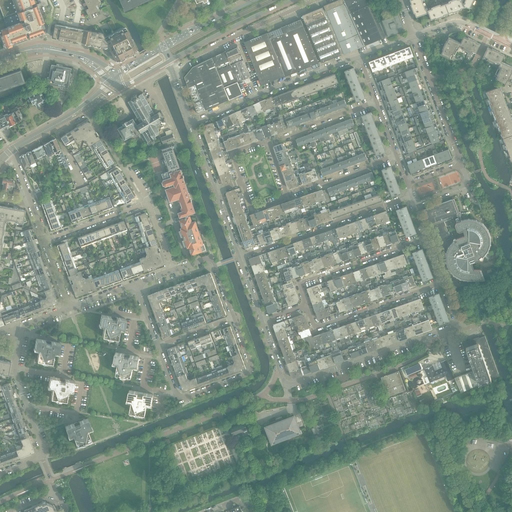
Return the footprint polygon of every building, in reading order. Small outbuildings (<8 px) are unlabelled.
[(0,0),(0,8),(3,17),(3,18),(4,17),(8,27),(7,27),(6,27),(7,28),(0,31),(1,34),(0,34),(1,39),(2,41),(1,42),(2,44),(4,49),(8,47),(16,44),(27,40),(26,37),(25,35),(28,34),(29,37),(30,37),(33,36),(36,35),(43,32),(41,25),(40,23),(43,22),(40,15),(39,12),(38,9),(38,8),(37,5),(35,5),(34,2),(32,0),(0,0)] [(80,0),(83,0),(85,2),(82,4),(83,6),(86,5),(88,8),(88,9),(85,10),(88,16),(98,11),(95,5),(99,3),(97,0),(80,0)] [(120,0),(126,11),(149,0),(120,0)] [(324,7),(322,8),(341,55),(344,54),(348,53),(358,49),(364,46),(343,0),(337,0),(324,6),(324,7)] [(343,0),(364,46),(368,44),(382,38),(385,37),(379,23),(379,22),(368,0),(343,0)] [(427,8),(425,3),(423,0),(422,0),(421,0),(409,0),(411,4),(414,13),(415,13),(416,17),(428,13),(429,13),(427,9),(427,8)] [(465,7),(462,0),(447,0),(448,1),(444,3),(448,13),(452,12),(452,13),(461,9),(461,8),(465,7)] [(471,9),(474,0),(462,0),(465,7),(466,7),(471,9)] [(448,13),(444,3),(440,4),(439,2),(430,6),(431,8),(427,9),(429,13),(428,13),(431,20),(435,18),(435,19),(444,16),(444,15),(448,13)] [(302,16),(303,19),(321,62),(322,63),(341,55),(322,8),(312,12),(309,13),(302,16)] [(383,21),(379,23),(385,37),(388,36),(396,33),(401,31),(404,30),(398,15),(382,21),(383,21)] [(318,63),(301,20),(300,19),(267,33),(244,42),(261,85),(285,76),(318,63)] [(69,40),(71,28),(65,26),(65,28),(66,28),(63,41),(69,42),(70,40),(69,40)] [(66,28),(65,28),(60,27),(58,38),(58,39),(63,41),(66,28)] [(75,41),(77,29),(71,28),(69,40),(70,40),(75,41)] [(137,52),(126,29),(126,28),(125,28),(104,38),(108,47),(116,63),(117,63),(137,53),(137,52)] [(81,42),(83,30),(77,29),(75,41),(81,42)] [(108,47),(104,38),(102,33),(98,32),(98,33),(83,30),(81,42),(85,43),(84,44),(105,49),(108,47)] [(475,54),(480,44),(476,42),(476,41),(468,37),(467,38),(463,36),(460,43),(459,46),(459,47),(463,48),(462,50),(471,54),(471,52),(475,54)] [(458,48),(459,47),(459,46),(460,43),(449,37),(447,41),(446,41),(442,50),(443,50),(441,54),(451,59),(453,55),(455,55),(458,48)] [(238,45),(225,51),(230,65),(244,60),(238,45)] [(413,56),(410,46),(404,48),(408,58),(413,56)] [(501,62),(504,55),(500,53),(501,52),(492,48),(492,49),(487,47),(483,57),(487,59),(486,61),(494,65),(495,64),(499,65),(498,66),(499,66),(501,62)] [(408,58),(404,48),(399,50),(403,60),(408,58)] [(403,60),(399,50),(394,52),(398,62),(403,60)] [(225,51),(212,58),(216,67),(217,70),(230,65),(225,51)] [(398,62),(394,52),(389,54),(393,64),(398,62)] [(393,64),(389,54),(384,56),(388,66),(393,64)] [(388,66),(384,56),(379,58),(383,68),(388,66)] [(198,64),(196,65),(211,101),(209,102),(212,108),(229,100),(229,99),(224,88),(217,70),(216,67),(212,58),(211,58),(198,64)] [(383,68),(379,58),(374,60),(378,70),(383,68)] [(244,60),(230,65),(237,82),(250,77),(244,60)] [(378,70),(374,60),(369,62),(373,72),(378,70)] [(508,80),(511,72),(511,71),(511,69),(511,66),(501,62),(499,66),(495,74),(497,75),(495,79),(505,84),(507,80),(508,80)] [(67,88),(69,75),(71,75),(71,74),(70,73),(71,68),(58,66),(58,64),(56,64),(56,65),(51,64),(48,77),(47,77),(46,79),(48,79),(47,84),(54,85),(54,84),(57,84),(57,86),(60,87),(60,88),(61,89),(62,87),(67,88)] [(193,67),(184,77),(187,84),(189,91),(198,114),(212,108),(209,102),(211,101),(196,65),(195,66),(193,67)] [(230,65),(217,70),(224,88),(229,99),(229,100),(243,94),(242,93),(237,82),(230,65)] [(417,73),(416,71),(418,70),(418,71),(419,70),(417,67),(405,72),(407,77),(417,73)] [(356,74),(354,68),(345,71),(348,80),(351,86),(360,83),(357,77),(357,74),(356,74)] [(0,90),(24,82),(20,71),(0,78),(0,90)] [(419,78),(418,76),(417,73),(407,77),(409,82),(419,78)] [(338,83),(335,74),(316,81),(319,90),(328,87),(329,87),(330,87),(330,86),(338,83)] [(391,83),(389,78),(377,83),(377,82),(378,86),(378,85),(380,85),(381,87),(391,83)] [(421,84),(420,82),(419,78),(409,82),(411,87),(421,84)] [(319,90),(316,81),(297,88),(301,97),(301,98),(302,98),(302,97),(310,94),(310,95),(311,94),(311,93),(319,90)] [(363,91),(362,89),(360,83),(351,86),(356,101),(365,98),(363,91)] [(393,88),(391,83),(381,87),(382,89),(380,90),(379,90),(381,93),(393,88)] [(423,89),(422,86),(421,84),(411,87),(412,92),(423,89)] [(504,98),(500,86),(486,92),(490,104),(504,98)] [(301,97),(297,88),(278,95),(279,95),(282,103),(282,104),(291,101),(291,102),(292,101),(292,100),(301,97)] [(395,93),(393,88),(381,93),(382,96),(382,95),(384,95),(385,97),(395,93)] [(425,94),(424,92),(423,89),(412,92),(414,98),(425,94)] [(45,101),(40,91),(28,96),(30,99),(27,100),(28,103),(31,101),(32,104),(35,103),(37,108),(41,106),(41,105),(45,104),(46,103),(45,101)] [(165,120),(164,119),(163,118),(163,119),(162,116),(164,115),(162,112),(160,113),(159,112),(160,112),(159,112),(158,112),(158,111),(157,112),(158,112),(155,114),(153,111),(154,111),(153,110),(151,107),(151,106),(151,107),(149,103),(148,103),(146,100),(147,99),(146,99),(144,96),(145,96),(145,95),(144,95),(143,93),(142,93),(142,92),(142,93),(139,95),(138,95),(139,95),(138,96),(137,94),(136,94),(136,93),(135,94),(136,94),(134,95),(132,96),(132,97),(131,97),(132,97),(133,98),(132,99),(131,99),(132,99),(129,101),(128,101),(127,102),(128,102),(130,104),(129,104),(129,105),(130,104),(132,108),(131,108),(132,108),(134,111),(133,112),(134,112),(136,115),(136,116),(138,119),(138,120),(140,123),(137,125),(141,132),(139,133),(145,144),(145,143),(147,147),(151,145),(149,141),(151,140),(152,142),(153,143),(157,140),(155,137),(155,136),(154,135),(156,136),(157,136),(157,135),(159,134),(159,135),(159,134),(160,131),(160,130),(158,127),(161,126),(162,126),(162,125),(161,125),(159,122),(162,120),(163,121),(164,121),(165,121),(165,120)] [(397,98),(395,93),(385,97),(386,99),(384,100),(383,100),(384,103),(397,98)] [(427,99),(426,96),(425,94),(414,98),(416,103),(427,99)] [(282,103),(279,95),(272,98),(276,105),(282,103)] [(276,105),(272,98),(272,96),(266,99),(271,110),(275,108),(274,107),(277,107),(276,105)] [(330,112),(328,105),(327,104),(325,105),(324,101),(326,100),(325,98),(321,100),(323,107),(326,114),(330,112)] [(399,103),(397,98),(384,103),(386,106),(388,105),(389,107),(399,103)] [(509,110),(504,98),(490,104),(494,115),(509,110)] [(271,111),(271,110),(266,99),(259,102),(264,112),(265,114),(271,111)] [(347,106),(344,99),(338,102),(340,108),(347,106)] [(429,104),(428,102),(427,99),(416,103),(418,108),(429,104)] [(264,112),(259,102),(253,105),(257,114),(261,112),(261,113),(264,112)] [(401,108),(399,103),(389,107),(389,110),(387,110),(388,113),(401,108)] [(430,109),(429,106),(429,104),(418,108),(420,113),(430,109)] [(257,114),(253,105),(247,107),(252,117),(254,116),(254,117),(252,118),(253,120),(257,118),(258,121),(259,121),(260,120),(259,117),(257,114)] [(23,119),(17,106),(13,108),(14,108),(10,110),(16,122),(17,123),(20,121),(20,120),(23,119)] [(252,117),(247,107),(241,110),(245,119),(248,117),(249,119),(252,117)] [(403,113),(401,108),(388,113),(389,116),(390,116),(389,116),(391,115),(392,117),(403,113)] [(432,114),(432,112),(430,109),(420,113),(422,118),(432,114)] [(241,121),(245,119),(241,110),(235,113),(240,123),(240,124),(241,127),(242,128),(244,127),(241,121)] [(312,119),(309,112),(307,113),(306,110),(304,111),(307,121),(312,119)] [(511,121),(511,119),(509,110),(494,115),(499,127),(511,121)] [(307,121),(304,111),(299,113),(299,114),(303,122),(307,121)] [(374,121),(371,112),(362,116),(365,125),(374,121)] [(240,123),(235,113),(229,115),(234,125),(234,124),(236,123),(237,124),(240,123)] [(405,118),(403,113),(392,117),(393,120),(391,120),(392,123),(405,118)] [(15,123),(10,114),(8,115),(7,114),(3,116),(9,126),(10,126),(12,126),(12,124),(15,123)] [(434,119),(433,116),(432,114),(422,118),(424,123),(434,119)] [(9,126),(3,116),(3,115),(1,116),(1,117),(0,117),(0,130),(2,129),(2,130),(4,129),(4,130),(9,127),(9,126)] [(234,125),(229,115),(223,118),(228,130),(234,127),(233,126),(234,125)] [(284,129),(279,116),(277,117),(278,121),(274,122),(278,133),(284,130),(284,129)] [(278,133),(274,122),(273,122),(274,124),(271,125),(270,123),(270,124),(269,122),(270,122),(268,117),(265,119),(267,124),(268,124),(271,135),(278,133)] [(141,132),(137,125),(140,123),(138,120),(135,121),(133,118),(128,122),(128,121),(123,124),(124,125),(116,130),(118,134),(120,133),(123,136),(120,138),(122,142),(125,140),(135,134),(136,135),(139,133),(141,132)] [(228,130),(223,118),(217,121),(218,123),(219,126),(220,130),(224,128),(225,129),(227,128),(228,130)] [(354,125),(352,118),(344,121),(347,128),(354,125)] [(406,124),(405,118),(392,123),(393,126),(395,125),(396,127),(406,124)] [(436,124),(436,123),(434,119),(424,123),(426,128),(436,124)] [(99,137),(90,123),(89,120),(70,132),(75,141),(76,143),(82,140),(84,140),(85,141),(89,146),(91,145),(101,139),(100,137),(99,137)] [(347,128),(344,121),(340,123),(344,134),(348,132),(347,128)] [(376,128),(374,121),(365,125),(371,140),(380,136),(377,130),(378,130),(377,129),(377,127),(376,128)] [(511,134),(511,121),(499,127),(503,138),(511,134)] [(217,130),(216,127),(214,128),(212,123),(203,126),(203,127),(205,135),(217,130)] [(344,135),(344,134),(340,123),(335,125),(338,131),(340,137),(341,136),(344,135)] [(268,124),(267,124),(265,125),(266,126),(262,128),(262,126),(261,127),(265,137),(271,135),(268,124)] [(408,129),(406,124),(396,127),(397,130),(395,131),(395,130),(396,133),(408,129)] [(438,129),(437,126),(436,124),(426,128),(428,133),(438,129)] [(259,139),(255,129),(252,130),(253,131),(251,132),(249,125),(247,126),(248,130),(252,142),(259,139)] [(265,137),(261,127),(261,128),(258,129),(257,128),(255,129),(259,139),(265,137)] [(330,140),(326,128),(323,129),(321,130),(325,140),(326,141),(330,140)] [(218,139),(217,139),(216,134),(218,134),(218,132),(221,131),(220,129),(217,130),(205,135),(208,143),(218,139)] [(410,134),(408,129),(396,133),(397,137),(397,136),(399,135),(400,137),(410,134)] [(440,134),(439,133),(438,129),(428,133),(430,138),(440,134)] [(175,139),(172,133),(171,130),(165,132),(167,135),(161,138),(163,144),(175,139)] [(246,144),(242,133),(240,134),(240,133),(238,133),(236,130),(236,131),(235,131),(236,134),(235,134),(240,146),(246,144)] [(252,142),(248,130),(245,132),(245,133),(242,133),(246,144),(252,142)] [(325,140),(321,130),(317,132),(319,138),(321,142),(325,140)] [(75,141),(70,132),(65,135),(70,143),(75,141)] [(362,146),(357,132),(354,133),(359,147),(362,146)] [(233,148),(230,138),(229,135),(228,133),(226,134),(227,137),(223,138),(224,141),(225,146),(227,150),(233,148)] [(315,140),(312,133),(307,135),(310,141),(312,148),(317,146),(315,140)] [(240,146),(235,134),(232,136),(232,137),(230,138),(233,148),(240,146)] [(412,139),(410,134),(400,137),(401,140),(399,141),(399,140),(398,140),(400,143),(412,139)] [(432,143),(444,138),(444,139),(443,135),(443,136),(441,136),(440,134),(430,138),(432,143)] [(511,147),(511,134),(503,138),(507,150),(511,147)] [(70,143),(65,135),(60,137),(66,146),(70,143)] [(385,151),(383,145),(382,142),(380,136),(371,140),(376,155),(385,151)] [(298,146),(305,143),(302,137),(296,139),(298,146)] [(220,148),(219,144),(221,144),(219,138),(217,139),(218,139),(208,143),(211,151),(220,148)] [(60,150),(55,139),(49,141),(55,154),(55,155),(58,154),(58,155),(60,154),(65,168),(68,167),(63,153),(61,149),(60,150)] [(94,149),(104,143),(101,139),(91,145),(94,149)] [(414,144),(412,139),(400,143),(401,147),(401,146),(403,145),(404,148),(414,144)] [(55,154),(49,141),(46,143),(43,145),(45,149),(49,156),(51,155),(51,156),(55,154)] [(97,154),(106,149),(104,146),(105,146),(104,143),(94,149),(97,154)] [(286,149),(285,147),(284,147),(283,143),(274,146),(274,147),(276,153),(286,149)] [(416,149),(414,144),(404,148),(405,150),(403,151),(402,150),(403,154),(404,154),(406,153),(416,149)] [(46,153),(45,151),(44,149),(45,149),(43,145),(32,151),(34,155),(36,159),(46,154),(46,156),(44,157),(45,161),(49,159),(46,153)] [(186,184),(184,178),(183,175),(181,169),(180,169),(172,146),(162,149),(166,159),(161,160),(161,161),(163,167),(168,165),(170,171),(162,174),(164,180),(163,182),(164,185),(166,186),(167,189),(166,189),(168,195),(167,195),(167,197),(166,197),(168,202),(178,199),(179,202),(180,201),(182,207),(181,207),(182,211),(178,213),(180,217),(188,214),(195,212),(188,191),(188,190),(185,184),(186,184)] [(223,155),(222,150),(221,151),(220,148),(211,151),(214,159),(223,155)] [(99,158),(108,153),(106,149),(97,154),(99,158)] [(287,156),(294,154),(296,153),(295,150),(293,151),(293,152),(289,153),(288,151),(287,151),(286,149),(276,153),(279,162),(283,160),(283,158),(287,156)] [(452,159),(448,149),(443,151),(447,161),(452,159)] [(36,165),(32,156),(30,151),(29,152),(28,152),(26,153),(25,154),(31,167),(33,172),(34,171),(32,167),(36,165)] [(447,161),(443,151),(438,153),(442,163),(447,161)] [(81,157),(79,154),(80,154),(79,152),(73,155),(76,160),(81,157)] [(102,163),(112,157),(109,153),(108,153),(99,158),(102,163)] [(367,159),(365,153),(357,155),(360,162),(367,159)] [(442,163),(438,153),(433,155),(437,165),(442,163)] [(31,167),(25,154),(23,155),(21,156),(19,157),(24,167),(25,169),(31,167)] [(225,162),(225,160),(223,155),(214,159),(217,167),(226,164),(231,162),(230,160),(225,162)] [(351,165),(348,159),(347,155),(342,157),(344,161),(346,167),(351,165)] [(437,165),(433,155),(428,157),(432,167),(437,165)] [(297,162),(297,161),(296,160),(295,160),(294,158),(289,160),(287,156),(283,158),(283,160),(279,162),(281,168),(291,164),(297,162)] [(110,165),(114,163),(115,162),(112,157),(102,163),(106,170),(111,167),(110,165)] [(346,167),(344,161),(343,161),(342,157),(337,158),(337,159),(339,162),(341,169),(346,167)] [(432,167),(428,157),(423,159),(427,169),(432,167)] [(336,171),(334,164),(332,158),(327,160),(330,166),(332,172),(336,171)] [(422,171),(418,161),(417,161),(416,158),(412,160),(413,162),(413,163),(417,173),(422,171)] [(427,169),(423,159),(418,161),(422,171),(427,169)] [(417,173),(413,163),(412,163),(411,160),(407,162),(408,164),(407,165),(411,175),(417,173)] [(234,170),(233,168),(228,169),(227,166),(227,167),(226,164),(217,167),(220,175),(229,172),(232,171),(234,170)] [(293,171),(291,167),(292,167),(291,164),(281,168),(283,174),(288,172),(289,175),(293,173),(298,171),(298,169),(293,171)] [(393,172),(391,166),(382,170),(387,183),(396,179),(394,174),(393,172)] [(111,178),(121,173),(120,171),(119,171),(117,168),(113,171),(112,169),(107,171),(111,178)] [(318,179),(314,168),(312,169),(312,170),(306,172),(306,173),(307,177),(310,176),(311,181),(318,179)] [(307,177),(306,173),(306,172),(305,169),(301,170),(302,173),(299,174),(301,178),(303,184),(311,181),(310,176),(307,177)] [(234,179),(233,176),(231,176),(229,172),(220,175),(222,182),(224,183),(234,179)] [(301,178),(299,174),(297,174),(298,176),(295,177),(293,173),(289,175),(288,172),(283,174),(286,183),(301,178)] [(375,180),(372,173),(372,172),(365,175),(369,187),(372,186),(370,182),(375,180)] [(114,183),(123,178),(122,175),(121,173),(111,178),(109,180),(112,184),(114,183)] [(369,187),(365,175),(360,176),(362,183),(364,182),(366,186),(365,186),(366,188),(369,187)] [(117,188),(126,182),(123,178),(114,183),(117,188)] [(298,186),(296,182),(299,181),(301,185),(303,184),(301,178),(286,183),(288,188),(290,189),(298,186)] [(13,185),(11,185),(11,181),(10,180),(3,179),(2,183),(4,184),(3,186),(3,190),(8,191),(8,190),(12,191),(13,185)] [(398,184),(396,179),(387,183),(392,196),(401,192),(399,187),(398,184)] [(120,192),(129,187),(126,182),(117,188),(120,192)] [(123,197),(132,191),(130,186),(129,187),(120,192),(123,197)] [(243,195),(241,190),(236,192),(235,189),(227,192),(226,194),(229,201),(243,195)] [(323,193),(322,191),(322,190),(314,192),(315,197),(317,196),(319,201),(323,200),(325,199),(325,198),(324,195),(323,193)] [(130,199),(134,196),(135,196),(132,191),(123,197),(127,204),(131,201),(130,199)] [(319,201),(317,196),(315,197),(314,192),(307,195),(311,205),(313,204),(313,206),(317,204),(317,202),(319,201)] [(381,201),(379,194),(372,197),(374,203),(381,201)] [(240,202),(239,199),(244,197),(243,195),(229,201),(232,209),(241,206),(240,203),(240,202)] [(311,205),(307,195),(301,197),(304,206),(305,209),(309,207),(308,206),(311,205)] [(113,207),(109,197),(104,199),(107,209),(113,207)] [(304,206),(301,197),(294,199),(298,209),(300,214),(302,213),(306,211),(304,206)] [(374,203),(372,197),(365,199),(367,206),(374,203)] [(53,205),(50,198),(43,200),(44,203),(41,204),(43,209),(53,205)] [(107,209),(104,199),(99,201),(102,211),(107,209)] [(298,209),(294,199),(288,202),(292,213),(296,211),(296,210),(298,209)] [(367,206),(365,199),(358,202),(360,208),(367,206)] [(490,244),(489,237),(487,230),(482,224),(476,221),(468,220),(465,220),(464,215),(461,215),(460,211),(459,212),(454,199),(452,200),(424,210),(429,224),(430,223),(431,226),(430,227),(435,241),(449,236),(444,221),(458,216),(459,221),(456,223),(455,225),(457,231),(459,232),(463,231),(465,236),(456,239),(455,238),(454,239),(453,239),(453,240),(453,241),(454,242),(449,247),(447,254),(447,262),(449,269),(454,274),(460,278),(467,279),(478,279),(478,280),(485,280),(484,279),(483,279),(480,270),(481,270),(481,269),(474,269),(471,263),(480,260),(481,260),(482,259),(483,258),(482,257),(487,251),(490,244)] [(102,211),(99,201),(94,203),(97,213),(102,211)] [(292,213),(288,202),(282,204),(285,214),(287,213),(288,214),(290,213),(291,217),(293,216),(292,214),(292,213)] [(360,208),(358,202),(351,204),(353,211),(360,208)] [(97,213),(94,203),(88,205),(92,215),(97,213)] [(285,214),(282,204),(275,206),(279,217),(283,216),(284,219),(287,218),(285,214)] [(353,211),(351,204),(344,207),(346,213),(353,211)] [(2,266),(2,265),(1,265),(1,261),(0,260),(0,255),(2,243),(1,242),(5,220),(6,219),(16,221),(16,222),(23,224),(25,210),(0,205),(0,269),(1,270),(2,269),(2,266)] [(55,210),(53,205),(43,209),(45,214),(55,210)] [(92,215),(88,205),(83,206),(87,216),(92,215)] [(87,216),(83,206),(78,208),(82,218),(87,216)] [(244,213),(242,209),(241,206),(232,209),(235,217),(244,213)] [(280,218),(279,217),(275,206),(269,208),(273,218),(275,217),(275,219),(280,218)] [(332,218),(330,212),(329,209),(327,210),(326,208),(323,209),(322,206),(321,207),(325,217),(323,218),(324,222),(332,219),(332,218)] [(411,219),(408,212),(406,206),(397,210),(402,223),(411,219)] [(325,217),(321,207),(318,207),(321,213),(317,215),(317,214),(314,215),(317,224),(324,222),(323,218),(325,217)] [(346,213),(344,207),(337,209),(339,216),(346,213)] [(82,218),(78,208),(73,210),(77,220),(82,218)] [(273,218),(269,208),(263,210),(266,219),(269,218),(270,219),(273,218)] [(339,216),(337,209),(330,212),(332,218),(339,216)] [(57,216),(55,210),(45,214),(47,219),(57,216)] [(77,220),(73,210),(68,212),(72,222),(77,220)] [(266,219),(263,210),(257,213),(262,227),(266,226),(268,225),(267,222),(263,224),(262,222),(262,221),(266,219)] [(317,224),(314,215),(312,210),(309,211),(311,217),(308,218),(311,227),(317,224)] [(389,219),(387,213),(386,211),(380,213),(384,223),(385,228),(387,227),(386,226),(387,225),(386,223),(386,222),(390,220),(389,219)] [(147,218),(145,213),(141,215),(140,212),(135,214),(138,222),(147,218)] [(247,222),(245,219),(246,218),(244,213),(235,217),(237,225),(247,222)] [(262,227),(257,213),(250,215),(250,216),(252,220),(254,225),(255,228),(255,229),(255,230),(257,229),(262,227)] [(384,223),(380,213),(374,215),(377,225),(381,223),(381,224),(384,223)] [(200,234),(199,230),(198,231),(195,221),(192,222),(190,216),(189,217),(188,214),(180,217),(175,219),(176,222),(180,220),(183,228),(181,228),(182,230),(180,231),(181,237),(184,236),(185,240),(183,240),(185,245),(185,246),(187,245),(188,247),(189,247),(192,254),(202,251),(202,252),(206,250),(204,243),(203,244),(200,235),(200,234)] [(377,225),(374,215),(367,217),(371,228),(373,227),(373,226),(377,225)] [(59,221),(57,216),(47,219),(49,224),(59,221)] [(298,231),(295,221),(294,218),(293,216),(291,217),(293,223),(291,224),(291,223),(289,223),(290,226),(292,233),(298,231)] [(371,228),(367,217),(361,220),(364,229),(365,232),(368,231),(367,230),(369,229),(370,233),(373,232),(372,230),(371,228)] [(149,223),(147,218),(138,222),(139,227),(149,223)] [(311,227),(308,218),(304,219),(304,218),(301,219),(305,229),(311,227)] [(305,229),(301,219),(299,220),(299,219),(295,221),(298,231),(305,229)] [(416,233),(413,226),(411,219),(402,223),(407,236),(416,233)] [(292,233),(290,226),(289,223),(286,224),(286,222),(284,222),(283,220),(281,221),(283,227),(282,227),(285,235),(292,233)] [(364,229),(361,220),(355,222),(360,237),(362,236),(360,231),(364,229)] [(61,228),(59,221),(49,224),(51,230),(55,228),(56,230),(61,228)] [(127,231),(125,226),(124,221),(118,223),(119,226),(122,233),(127,231)] [(255,228),(254,225),(249,227),(248,225),(247,222),(237,225),(240,233),(255,228)] [(360,237),(355,222),(348,224),(349,226),(352,234),(356,233),(357,238),(360,237)] [(122,233),(119,226),(118,223),(113,225),(114,226),(117,234),(122,233)] [(151,228),(149,223),(139,227),(141,232),(151,228)] [(352,234),(349,226),(348,224),(342,226),(346,237),(348,236),(348,235),(352,234)] [(117,234),(114,226),(113,225),(108,227),(112,236),(117,234)] [(273,240),(270,232),(269,227),(268,225),(266,226),(267,228),(265,229),(266,233),(265,232),(263,232),(267,242),(273,240)] [(346,238),(346,237),(342,226),(336,229),(339,238),(340,240),(343,239),(345,242),(350,240),(349,237),(346,238)] [(112,236),(108,227),(103,228),(107,238),(112,236)] [(285,235),(282,227),(279,228),(278,227),(276,228),(279,238),(285,235)] [(392,242),(389,232),(387,227),(385,228),(384,228),(385,232),(382,233),(386,244),(392,242)] [(107,238),(103,228),(98,230),(101,240),(107,238)] [(153,233),(151,228),(141,232),(143,237),(153,233)] [(252,238),(251,235),(252,235),(250,231),(255,229),(255,228),(240,233),(243,241),(252,238)] [(279,238),(276,228),(273,229),(274,230),(270,232),(273,240),(279,238)] [(32,234),(30,229),(22,232),(21,232),(20,233),(21,236),(22,236),(24,235),(24,237),(32,234)] [(267,242),(263,232),(262,230),(259,231),(258,229),(257,229),(255,230),(257,236),(259,239),(260,244),(267,242)] [(101,240),(98,230),(93,232),(96,242),(101,240)] [(337,246),(332,230),(327,231),(330,239),(332,238),(334,244),(334,243),(336,247),(337,246)] [(386,244),(382,233),(379,235),(377,231),(375,232),(376,235),(375,235),(380,247),(386,244)] [(398,239),(396,232),(395,231),(391,232),(391,231),(389,232),(392,242),(399,240),(398,239)] [(96,242),(93,232),(88,234),(91,244),(96,242)] [(155,238),(153,233),(143,237),(145,242),(155,238)] [(328,246),(323,233),(319,234),(322,243),(324,242),(325,247),(328,246)] [(34,240),(32,234),(24,237),(26,243),(34,240)] [(91,244),(88,234),(83,236),(86,246),(91,244)] [(380,247),(375,235),(369,237),(370,240),(373,249),(380,247)] [(86,246),(83,236),(77,238),(81,248),(86,246)] [(315,249),(314,248),(310,237),(306,239),(309,248),(310,251),(315,249)] [(158,243),(156,238),(155,238),(145,242),(147,247),(157,244),(158,243)] [(260,244),(259,239),(253,241),(252,238),(243,241),(246,248),(247,249),(256,246),(260,244)] [(68,247),(67,242),(69,241),(68,239),(60,242),(61,244),(57,245),(59,251),(68,247)] [(36,245),(34,240),(26,243),(28,248),(36,245)] [(361,253),(358,244),(357,240),(350,243),(355,256),(361,253)] [(373,249),(370,240),(366,241),(366,240),(364,241),(367,251),(373,249)] [(367,251),(364,241),(361,242),(362,243),(358,244),(361,253),(367,251)] [(355,256),(350,243),(345,245),(345,242),(344,243),(344,245),(349,258),(355,256)] [(297,253),(293,243),(287,246),(290,256),(291,256),(291,258),(294,257),(293,256),(295,255),(296,257),(298,257),(297,253)] [(164,264),(160,251),(157,244),(147,247),(144,248),(146,254),(145,257),(139,259),(144,272),(164,264)] [(38,250),(36,245),(28,248),(26,249),(28,254),(38,250)] [(349,258),(344,245),(338,247),(343,260),(349,258)] [(290,256),(287,246),(281,248),(284,257),(285,259),(288,258),(290,261),(292,260),(291,258),(291,256),(290,256)] [(343,260),(338,247),(338,246),(337,246),(336,247),(331,248),(336,262),(343,260)] [(70,252),(68,247),(59,251),(60,256),(70,252)] [(284,257),(281,248),(274,250),(278,260),(280,265),(285,263),(284,260),(282,261),(281,258),(284,257)] [(336,262),(331,248),(327,250),(327,249),(325,250),(326,252),(328,251),(329,253),(327,254),(330,264),(336,262)] [(427,263),(425,256),(422,249),(413,252),(418,266),(427,263)] [(40,256),(38,250),(28,254),(30,259),(40,256)] [(278,260),(274,250),(268,252),(271,261),(275,260),(276,261),(278,260)] [(72,257),(70,252),(60,256),(62,261),(72,257)] [(271,261),(268,252),(262,255),(264,261),(267,260),(267,263),(271,261)] [(324,267),(321,257),(319,252),(317,253),(319,258),(317,258),(315,254),(313,255),(318,269),(324,267)] [(330,264),(327,254),(324,255),(325,256),(321,257),(324,267),(330,264)] [(404,256),(404,254),(397,256),(401,267),(403,266),(403,267),(407,265),(407,263),(404,256)] [(264,261),(262,255),(251,258),(250,260),(252,266),(264,261)] [(318,269),(313,255),(310,255),(312,260),(309,261),(309,260),(308,261),(312,271),(318,269)] [(42,261),(40,256),(30,259),(32,265),(42,261)] [(401,267),(397,256),(391,259),(394,268),(398,267),(398,268),(399,270),(395,271),(396,274),(402,272),(401,269),(401,267)] [(74,262),(72,257),(62,261),(64,266),(74,262)] [(312,271),(308,261),(307,257),(305,257),(306,261),(302,263),(305,273),(312,271)] [(144,272),(139,259),(140,262),(135,264),(139,274),(144,272)] [(305,273),(302,263),(301,259),(299,259),(297,259),(298,261),(299,261),(299,262),(295,264),(299,275),(305,273)] [(394,268),(391,259),(385,261),(390,276),(391,276),(396,274),(395,271),(391,273),(390,269),(394,268)] [(44,266),(42,261),(32,265),(34,270),(44,266)] [(265,270),(263,265),(265,264),(264,261),(252,266),(255,274),(266,270),(266,269),(265,270)] [(390,276),(385,261),(378,263),(382,272),(384,272),(384,273),(385,272),(385,275),(383,276),(384,278),(385,278),(390,276)] [(76,267),(74,262),(64,266),(66,271),(76,267)] [(382,272),(378,263),(372,265),(376,276),(377,279),(377,281),(380,280),(378,274),(381,273),(382,273),(382,272)] [(433,277),(427,263),(418,266),(423,280),(433,277)] [(139,274),(135,264),(130,266),(133,275),(139,274)] [(299,275),(295,264),(293,265),(294,267),(292,267),(292,266),(289,267),(293,278),(299,275)] [(376,276),(372,265),(366,268),(369,278),(370,278),(370,277),(373,275),(373,276),(376,276)] [(46,272),(44,266),(34,270),(36,276),(46,272)] [(133,275),(130,266),(125,267),(128,277),(133,275)] [(78,272),(76,267),(66,271),(68,276),(78,272)] [(128,277),(125,267),(119,269),(123,279),(128,277)] [(293,278),(289,267),(283,270),(286,278),(285,278),(285,279),(282,281),(283,284),(292,281),(291,278),(293,278)] [(369,278),(366,268),(360,270),(363,280),(364,283),(365,285),(366,285),(368,284),(371,283),(370,280),(366,282),(365,278),(369,277),(369,278)] [(268,278),(266,273),(268,272),(267,269),(266,270),(255,274),(258,282),(268,278)] [(122,280),(118,270),(113,272),(116,282),(122,280)] [(363,280),(360,270),(353,272),(356,281),(360,280),(361,281),(363,280)] [(96,289),(92,279),(93,279),(92,277),(86,279),(82,277),(80,271),(78,272),(68,276),(75,297),(96,289)] [(415,284),(412,275),(411,274),(408,275),(406,271),(403,272),(405,276),(409,287),(415,284)] [(48,277),(46,272),(36,276),(38,281),(40,280),(48,277)] [(116,282),(113,272),(108,274),(111,284),(116,282)] [(216,288),(212,277),(211,272),(195,278),(198,286),(204,284),(206,285),(208,291),(216,288)] [(353,282),(356,281),(353,272),(347,274),(351,285),(351,287),(352,290),(353,289),(355,289),(353,282)] [(111,284),(108,274),(103,276),(106,285),(111,284)] [(351,285),(347,274),(340,277),(344,286),(346,285),(346,287),(351,285)] [(106,285),(103,276),(98,277),(101,287),(106,285)] [(393,281),(391,276),(390,276),(385,278),(386,281),(389,280),(390,282),(386,283),(387,284),(390,293),(396,291),(393,281)] [(409,287),(405,276),(403,277),(403,278),(399,279),(403,289),(409,287)] [(50,283),(48,277),(40,280),(42,286),(50,283)] [(98,277),(93,279),(92,279),(96,289),(101,287),(98,277)] [(271,286),(270,284),(272,283),(270,277),(268,278),(258,282),(260,290),(270,286),(270,287),(271,286)] [(344,286),(340,277),(334,279),(338,289),(339,292),(340,294),(342,293),(340,287),(344,286)] [(198,286),(195,278),(190,280),(193,288),(198,286)] [(390,293),(387,284),(386,284),(385,278),(378,281),(380,283),(384,295),(390,293)] [(338,289),(334,279),(328,281),(330,288),(331,290),(335,289),(336,290),(338,289)] [(403,289),(399,279),(398,279),(399,280),(395,281),(395,280),(393,281),(396,291),(403,289)] [(193,288),(190,280),(185,282),(188,290),(193,288)] [(292,281),(283,284),(284,288),(283,289),(284,291),(294,287),(292,281)] [(188,290),(185,282),(179,284),(182,292),(188,290)] [(52,288),(50,283),(42,286),(44,291),(52,288)] [(384,295),(380,283),(377,284),(378,287),(374,289),(377,298),(384,295)] [(182,292),(179,284),(174,286),(177,294),(182,292)] [(321,292),(319,284),(307,288),(310,296),(320,292),(321,292)] [(377,298),(374,289),(370,290),(368,284),(366,285),(367,290),(371,300),(377,298)] [(177,294),(174,286),(168,288),(172,298),(171,296),(177,294)] [(274,294),(272,289),(271,289),(270,287),(270,286),(260,290),(263,298),(273,294),(273,295),(274,294)] [(296,294),(294,287),(284,291),(285,294),(286,293),(287,295),(285,295),(286,297),(286,298),(296,294)] [(58,303),(52,288),(44,291),(46,296),(45,298),(45,299),(39,301),(42,309),(58,303)] [(172,298),(168,288),(163,290),(166,298),(167,300),(172,298)] [(218,293),(216,288),(208,291),(210,296),(218,293)] [(333,297),(331,290),(330,288),(325,290),(323,291),(324,294),(328,292),(330,298),(333,297)] [(358,305),(355,294),(353,295),(353,296),(351,297),(350,294),(354,292),(353,289),(352,290),(348,291),(347,292),(349,296),(352,307),(358,305)] [(159,302),(161,300),(166,298),(163,290),(148,295),(153,311),(161,308),(159,302)] [(371,300),(367,290),(365,290),(365,292),(362,293),(365,302),(371,300)] [(322,300),(321,297),(322,297),(320,292),(310,296),(313,304),(322,300)] [(365,302),(362,293),(361,292),(355,294),(358,305),(365,302)] [(220,299),(218,293),(210,296),(212,301),(220,299)] [(441,299),(439,293),(429,296),(434,310),(444,307),(442,301),(441,299)] [(276,302),(275,297),(274,298),(273,295),(273,294),(263,298),(266,306),(278,302),(277,301),(276,302)] [(296,303),(298,299),(296,294),(286,298),(285,298),(287,302),(288,303),(283,305),(284,307),(296,303)] [(352,307),(349,296),(342,299),(346,309),(352,307)] [(421,300),(420,298),(414,301),(418,311),(420,310),(420,312),(424,310),(423,306),(424,306),(424,305),(423,305),(421,300)] [(222,304),(220,299),(212,301),(214,307),(222,304)] [(346,309),(342,299),(336,301),(336,302),(337,306),(340,311),(346,309)] [(328,307),(333,305),(332,303),(325,305),(324,303),(323,303),(322,300),(313,304),(315,312),(328,307)] [(42,309),(39,301),(34,303),(37,311),(42,309)] [(418,313),(418,311),(414,301),(408,303),(411,312),(412,315),(418,313)] [(282,308),(280,304),(279,304),(278,302),(266,306),(268,311),(270,312),(282,308)] [(37,311),(34,303),(29,305),(32,313),(37,311)] [(407,314),(411,312),(408,303),(401,305),(407,321),(410,319),(412,318),(413,318),(413,316),(410,318),(409,318),(407,314)] [(224,309),(222,304),(214,307),(216,312),(224,309)] [(32,313),(29,305),(23,307),(26,315),(32,313)] [(398,317),(402,315),(404,320),(403,320),(403,321),(400,322),(401,323),(402,322),(405,321),(407,321),(401,305),(395,307),(398,317)] [(21,317),(18,309),(17,307),(12,309),(15,319),(21,317)] [(26,315),(23,307),(18,309),(21,317),(26,315)] [(330,315),(328,311),(331,310),(330,307),(328,307),(315,312),(318,319),(330,315)] [(398,317),(395,307),(389,310),(394,325),(396,324),(400,323),(401,323),(400,322),(400,320),(396,322),(395,318),(398,317)] [(446,312),(444,307),(434,310),(440,324),(449,320),(447,314),(446,312)] [(163,313),(161,308),(153,311),(155,316),(163,313)] [(15,319),(12,309),(6,310),(10,321),(15,319)] [(226,315),(224,309),(216,312),(218,318),(226,315)] [(10,321),(6,310),(1,313),(2,315),(5,323),(10,321)] [(394,325),(389,310),(383,312),(386,321),(390,320),(391,323),(387,324),(388,327),(394,325)] [(386,321),(383,312),(376,314),(380,324),(381,326),(382,329),(386,328),(388,327),(387,324),(385,325),(384,322),(386,321)] [(165,319),(163,313),(155,316),(157,322),(165,319)] [(200,324),(197,316),(197,317),(196,314),(191,316),(192,318),(195,326),(200,324)] [(206,322),(203,314),(197,316),(200,324),(206,322)] [(380,324),(376,314),(370,316),(374,327),(374,326),(374,325),(377,324),(378,325),(380,324)] [(124,328),(126,319),(116,317),(111,317),(111,316),(101,315),(100,324),(99,324),(99,326),(103,327),(103,326),(104,326),(102,336),(117,339),(119,329),(120,329),(120,330),(124,330),(124,329),(124,328)] [(307,322),(305,317),(301,315),(293,318),(294,321),(293,321),(294,323),(290,324),(291,326),(291,327),(296,326),(297,326),(297,325),(307,322)] [(374,327),(370,316),(364,319),(368,329),(370,328),(370,327),(373,326),(373,327),(374,327)] [(195,326),(192,318),(186,320),(189,328),(195,326)] [(167,324),(165,319),(157,322),(159,327),(167,324)] [(286,328),(289,327),(289,329),(292,328),(291,327),(291,326),(288,319),(274,324),(273,326),(275,332),(286,328)] [(368,329),(364,319),(358,321),(361,331),(362,331),(362,330),(365,329),(365,330),(367,334),(369,334),(368,329)] [(432,329),(428,319),(426,320),(425,319),(420,321),(420,322),(424,332),(432,329)] [(189,328),(186,320),(181,322),(184,330),(189,328)] [(361,331),(358,321),(352,323),(355,333),(358,332),(357,331),(361,330),(361,331)] [(309,328),(307,322),(297,325),(297,326),(299,329),(297,329),(298,332),(309,328)] [(424,332),(420,322),(417,323),(417,322),(412,324),(412,325),(415,335),(424,332)] [(170,323),(167,324),(159,327),(161,332),(172,328),(170,323)] [(355,333),(352,323),(345,325),(349,335),(352,333),(353,334),(355,333)] [(408,337),(404,327),(397,330),(396,329),(397,327),(396,324),(394,325),(400,340),(408,337)] [(349,335),(345,325),(339,327),(343,338),(343,339),(345,343),(346,342),(349,341),(350,341),(349,337),(346,339),(345,337),(345,336),(349,335)] [(386,328),(388,333),(392,343),(400,340),(394,325),(388,327),(386,328)] [(415,335),(412,325),(410,326),(409,325),(404,327),(408,337),(415,335)] [(232,332),(230,326),(222,329),(224,335),(232,332)] [(343,338),(339,327),(333,330),(336,339),(340,338),(340,339),(343,338)] [(171,335),(169,330),(172,329),(172,328),(161,332),(163,338),(171,335)] [(288,336),(287,333),(286,328),(275,332),(278,340),(288,336)] [(309,328),(298,332),(294,333),(295,337),(301,335),(301,338),(311,334),(309,328)] [(336,339),(333,330),(326,332),(330,342),(331,345),(332,347),(338,345),(338,343),(334,344),(333,340),(336,339)] [(392,343),(388,333),(382,335),(380,330),(378,331),(380,337),(383,346),(392,343)] [(234,337),(232,332),(224,335),(226,340),(234,337)] [(330,342),(326,332),(320,334),(324,344),(328,342),(328,343),(330,342)] [(213,342),(210,334),(204,336),(207,344),(213,342)] [(318,347),(314,336),(312,337),(311,334),(301,338),(302,338),(304,341),(307,340),(307,341),(308,340),(310,346),(314,345),(315,347),(318,347)] [(324,344),(320,334),(314,336),(318,347),(319,349),(321,348),(320,345),(324,344)] [(207,344),(204,336),(199,338),(202,346),(207,344)] [(288,337),(288,336),(278,340),(281,348),(291,344),(292,343),(291,341),(290,338),(289,338),(289,336),(288,337)] [(499,376),(485,336),(475,339),(476,342),(472,343),(471,341),(464,343),(471,365),(473,369),(472,369),(473,369),(474,371),(473,371),(479,385),(499,376)] [(236,342),(234,337),(226,340),(228,345),(236,342)] [(383,346),(380,337),(377,338),(377,337),(372,339),(372,340),(375,349),(383,346)] [(202,346),(199,338),(193,340),(196,348),(202,346)] [(60,343),(51,341),(45,341),(45,340),(36,339),(34,348),(33,350),(37,351),(38,350),(37,360),(52,363),(54,353),(55,353),(55,354),(59,354),(59,352),(60,343)] [(196,348),(193,340),(188,342),(191,350),(196,348)] [(375,349),(372,340),(369,340),(364,341),(364,342),(367,352),(375,349)] [(367,352),(364,342),(361,343),(361,341),(356,343),(356,344),(356,345),(360,354),(367,352)] [(238,348),(236,342),(228,345),(230,351),(238,348)] [(293,352),(292,349),(295,348),(294,344),(291,345),(291,344),(281,348),(284,356),(293,352)] [(360,354),(356,345),(353,346),(353,345),(348,347),(352,357),(360,354)] [(177,352),(175,346),(167,349),(170,355),(177,352)] [(352,357),(348,347),(348,348),(345,349),(345,348),(340,350),(344,360),(352,357)] [(240,353),(238,348),(230,351),(232,356),(240,353)] [(336,363),(332,354),(329,355),(329,354),(327,354),(325,350),(322,351),(324,357),(328,366),(336,363)] [(344,360),(340,350),(332,353),(333,354),(332,354),(336,363),(344,360)] [(294,352),(293,352),(284,356),(287,364),(300,359),(297,351),(294,352)] [(138,366),(139,357),(130,355),(125,354),(115,352),(113,362),(113,364),(117,364),(118,364),(116,374),(131,377),(133,367),(134,367),(138,368),(138,366)] [(179,357),(177,352),(170,355),(171,360),(179,357)] [(246,369),(240,353),(232,356),(234,362),(233,364),(228,366),(230,374),(246,369)] [(181,363),(179,357),(171,360),(173,365),(181,363)] [(328,366),(324,357),(322,358),(321,357),(318,358),(317,357),(317,358),(316,358),(316,359),(320,369),(328,366)] [(0,372),(2,373),(2,374),(8,375),(11,362),(0,359),(0,372)] [(298,365),(299,365),(297,360),(300,359),(287,364),(290,372),(299,368),(298,365)] [(320,369),(316,359),(314,360),(313,360),(308,362),(309,366),(311,372),(320,369)] [(454,379),(446,360),(440,363),(442,368),(434,371),(432,366),(425,369),(428,377),(425,378),(427,383),(430,382),(431,383),(432,384),(433,384),(434,383),(434,382),(434,381),(435,381),(435,380),(446,376),(448,381),(454,379)] [(183,368),(181,363),(173,365),(175,371),(183,368)] [(230,374),(228,366),(222,368),(225,376),(230,374)] [(302,370),(301,367),(299,368),(290,372),(292,377),(293,378),(311,372),(309,366),(307,367),(307,369),(302,370)] [(185,373),(183,368),(175,371),(177,376),(185,373)] [(225,376),(222,368),(217,370),(220,378),(225,376)] [(220,378),(217,370),(211,372),(214,380),(220,378)] [(398,371),(381,377),(387,396),(405,390),(401,379),(398,371)] [(479,385),(473,371),(454,378),(460,391),(461,393),(479,385)] [(214,380),(211,372),(206,374),(209,382),(214,380)] [(198,386),(195,378),(190,380),(187,379),(185,373),(177,376),(183,392),(198,386)] [(209,382),(206,374),(201,376),(204,384),(209,382)] [(72,390),(74,381),(65,379),(64,379),(59,378),(50,376),(48,386),(47,388),(51,388),(52,388),(51,398),(66,401),(68,391),(69,391),(68,391),(72,392),(73,390),(72,390)] [(204,384),(201,376),(195,378),(198,386),(204,384)] [(11,388),(9,383),(5,384),(0,384),(1,386),(1,387),(0,388),(1,390),(3,391),(11,388)] [(13,394),(11,388),(3,391),(5,397),(12,394),(13,394)] [(152,404),(153,394),(144,393),(138,392),(129,390),(127,400),(126,401),(130,402),(131,402),(130,412),(145,415),(147,405),(148,405),(152,406),(152,404)] [(12,394),(5,397),(7,402),(15,399),(13,394),(12,394)] [(17,405),(15,399),(7,402),(4,403),(6,408),(17,405)] [(19,410),(17,405),(6,408),(8,414),(11,413),(19,410)] [(21,415),(19,410),(11,413),(13,418),(21,415)] [(23,421),(21,415),(13,418),(13,419),(12,420),(13,422),(14,423),(15,424),(23,421)] [(301,434),(294,416),(266,427),(273,445),(301,434)] [(91,440),(88,431),(87,430),(88,430),(92,429),(92,427),(91,427),(88,418),(79,422),(74,424),(65,427),(68,436),(68,438),(72,436),(73,436),(76,445),(91,440)] [(23,421),(15,424),(12,424),(14,430),(25,426),(23,421)] [(233,426),(233,427),(230,428),(233,435),(236,434),(236,435),(237,435),(236,434),(239,433),(239,434),(239,433),(242,432),(242,433),(242,434),(243,436),(251,433),(249,428),(247,429),(245,424),(243,424),(242,423),(239,424),(238,424),(239,425),(236,426),(236,425),(236,426),(233,427),(233,426)] [(27,431),(25,426),(14,430),(16,435),(19,434),(27,431)] [(29,437),(27,431),(19,434),(21,440),(29,437)] [(34,452),(29,437),(21,440),(23,445),(21,448),(16,450),(19,458),(34,452)] [(19,458),(16,450),(11,452),(12,454),(14,460),(19,458)] [(14,460),(12,454),(11,452),(5,454),(8,462),(14,460)] [(8,462),(5,454),(0,456),(0,455),(0,456),(3,464),(8,462)] [(46,511),(49,504),(46,503),(42,504),(42,503),(24,510),(24,511),(42,511),(45,511),(46,511)]
